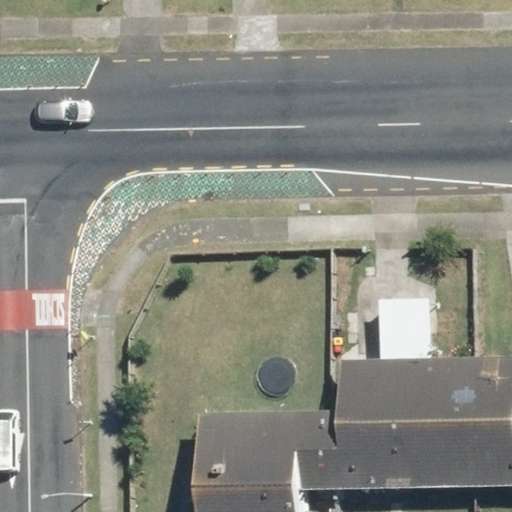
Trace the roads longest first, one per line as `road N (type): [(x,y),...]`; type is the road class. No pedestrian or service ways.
road 1 (tertiary): [(511,119),(19,132)]
road 2 (residential): [(19,132),(26,511)]
